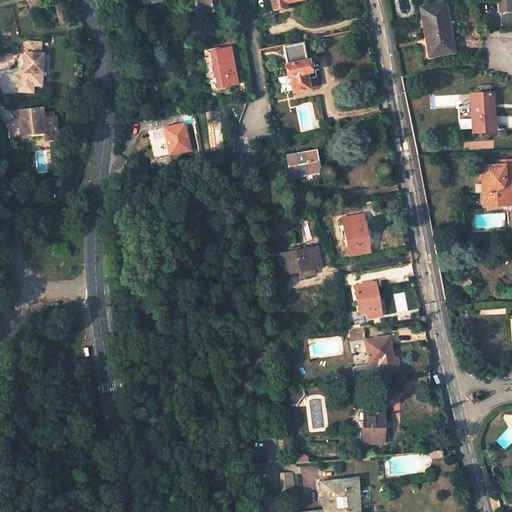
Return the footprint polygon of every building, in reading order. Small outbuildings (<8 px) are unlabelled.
[(190,0),(194,16),(201,15),(201,12),(198,0),(190,0)] [(223,8),(221,0),(198,0),(201,12),(223,8)] [(271,0),(273,8),(285,5),(284,1),(289,0),(271,0)] [(419,5),(421,17),(446,12),(443,0),(442,0),(428,3),(427,0),(422,0),(423,4),(419,5)] [(501,0),(502,14),(511,13),(511,6),(511,0),(501,0)] [(446,12),(421,17),(426,41),(429,41),(431,53),(453,49),(446,12)] [(78,17),(65,22),(69,31),(82,27),(78,17)] [(42,43),(28,42),(27,52),(25,52),(23,71),(20,70),(19,91),(33,92),(33,85),(41,86),(43,53),(41,53),(42,43)] [(303,43),(283,47),(287,64),(286,64),(288,77),(279,79),(282,93),(293,90),(293,92),(310,88),(307,73),(310,72),(308,59),(306,59),(303,43)] [(203,50),(211,92),(229,88),(228,85),(216,87),(209,51),(229,47),(229,44),(203,50)] [(237,83),(229,47),(209,51),(216,87),(228,85),(237,83)] [(495,88),(473,89),(474,127),(496,126),(495,88)] [(41,108),(18,111),(20,134),(43,132),(44,140),(56,138),(54,116),(42,118),(41,108)] [(191,148),(186,111),(160,115),(162,126),(167,126),(170,151),(191,148)] [(316,151),(287,156),(291,176),(319,172),(316,151)] [(508,200),(507,177),(511,176),(511,156),(499,157),(499,160),(482,161),(483,187),(486,187),(487,200),(497,199),(497,201),(508,200)] [(33,206),(16,208),(18,219),(34,217),(33,206)] [(363,213),(342,217),(348,254),(369,250),(363,213)] [(318,247),(281,253),(285,273),(298,270),(313,268),(321,266),(318,247)] [(298,270),(299,277),(314,274),(313,268),(298,270)] [(375,282),(355,285),(359,312),(366,311),(367,317),(381,315),(375,282)] [(364,327),(349,327),(349,339),(364,339),(364,327)] [(394,368),(388,336),(365,340),(366,351),(356,353),(360,375),(381,371),(394,368)] [(366,351),(365,340),(354,342),(356,353),(366,351)] [(303,388),(288,390),(289,405),(296,404),(299,400),(303,395),(303,388)] [(384,443),(384,404),(367,405),(366,412),(364,412),(364,442),(384,443)] [(308,454),(294,456),(295,457),(295,463),(308,461),(308,454)] [(281,489),(293,489),(293,472),(281,472),(281,489)] [(358,511),(357,477),(321,482),(324,510),(324,511),(358,511)] [(273,511),(272,497),(271,495),(270,494),(268,493),(265,493),(262,494),(261,495),(260,497),(261,511),(273,511)]
